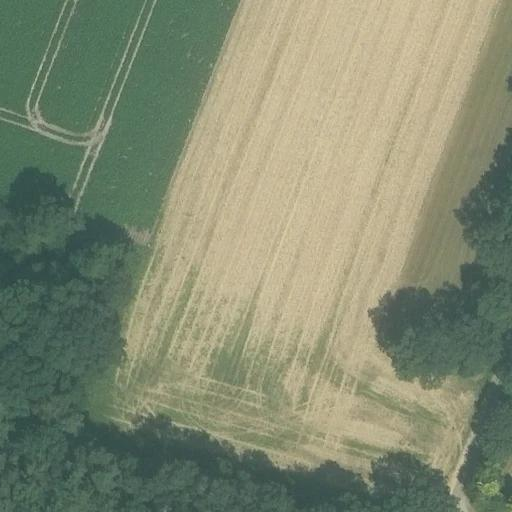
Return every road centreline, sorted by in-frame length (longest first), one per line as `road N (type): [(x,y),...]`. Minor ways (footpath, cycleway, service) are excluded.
road 1 (track): [(356,511),(0,402)]
road 2 (unclassified): [(511,343),(452,511)]
